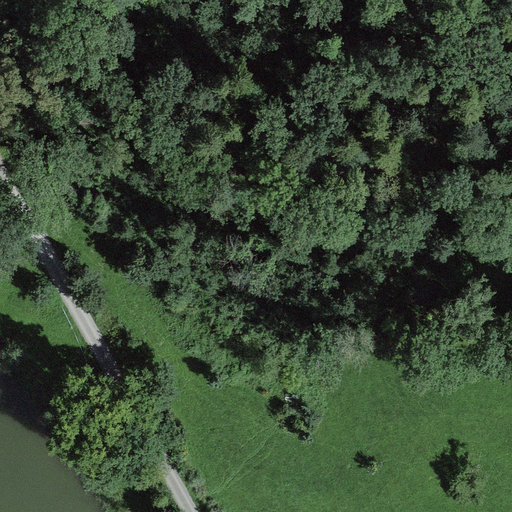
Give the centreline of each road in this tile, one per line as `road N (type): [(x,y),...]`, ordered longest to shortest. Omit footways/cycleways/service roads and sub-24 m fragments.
road 1 (track): [(511,11),(433,132),(288,182),(90,123),(0,130)]
road 2 (unclassified): [(197,511),(0,166)]
